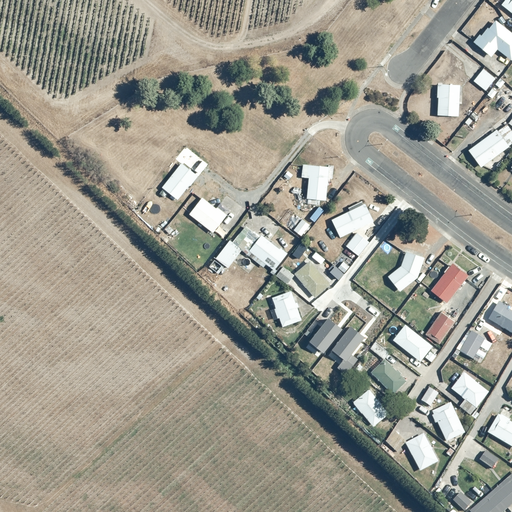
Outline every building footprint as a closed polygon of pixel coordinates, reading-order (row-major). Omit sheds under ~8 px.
[(511,14),(511,0),(504,0),(500,5),(511,14)] [(511,57),(511,35),(491,19),(472,43),(490,57),(495,50),(509,61),(511,57)] [(509,67),(499,59),(492,68),(502,76),(509,67)] [(494,78),(482,69),(472,81),(484,90),(494,78)] [(457,85),(436,85),(436,116),(457,116),(457,85)] [(497,93),(490,88),(485,95),(491,100),(497,93)] [(511,142),(511,131),(505,122),(467,151),(479,167),(511,142)] [(160,187),(176,200),(188,186),(190,187),(197,177),(180,163),(160,187)] [(326,167),(301,165),(300,177),(307,177),(306,199),(325,200),(326,167)] [(225,215),(201,197),(188,214),(212,233),(225,215)] [(371,221),(361,201),(349,207),(350,209),(330,219),(339,237),(371,221)] [(309,224),(301,219),(292,230),(300,236),(309,224)] [(167,225),(162,229),(168,235),(164,239),(168,243),(176,235),(167,225)] [(238,248),(237,248),(240,251),(262,267),(264,264),(273,271),(285,254),(259,235),(251,229),(238,248)] [(368,242),(355,233),(345,246),(357,256),(368,242)] [(223,238),(217,234),(209,245),(215,249),(223,238)] [(228,240),(208,265),(219,274),(224,267),(226,268),(240,251),(237,248),(238,248),(228,240)] [(414,278),(416,279),(422,258),(404,252),(401,264),(386,277),(399,291),(414,278)] [(349,266),(340,259),(334,266),(343,273),(349,266)] [(329,284),(307,260),(292,274),(314,298),(329,284)] [(468,275),(452,263),(431,290),(447,302),(468,275)] [(293,275),(282,266),(275,275),(286,284),(293,275)] [(276,318),(278,318),(281,327),(300,320),(296,307),(297,307),(295,302),(294,302),(290,291),(271,298),(274,307),(272,308),(276,318)] [(511,313),(496,304),(487,320),(511,334),(511,313)] [(455,321),(441,311),(426,333),(440,343),(455,321)] [(392,340),(419,361),(423,356),(430,362),(438,352),(404,325),(392,340)] [(491,344),(466,329),(455,349),(479,364),(491,344)] [(405,382),(380,356),(367,368),(392,394),(405,382)] [(463,372),(450,388),(464,400),(461,404),(471,412),(488,393),(463,372)] [(438,393),(429,387),(420,401),(429,407),(438,393)] [(388,413),(366,388),(351,401),(372,426),(388,413)] [(464,433),(449,403),(430,412),(445,442),(464,433)] [(511,423),(497,415),(486,433),(511,448),(511,423)] [(404,443),(388,425),(379,434),(395,451),(404,443)] [(436,462),(422,434),(404,443),(419,471),(436,462)] [(498,459),(484,450),(478,460),(491,469),(498,459)] [(501,511),(511,503),(511,473),(469,511),(501,511)] [(470,503),(459,493),(452,501),(463,511),(470,503)]
